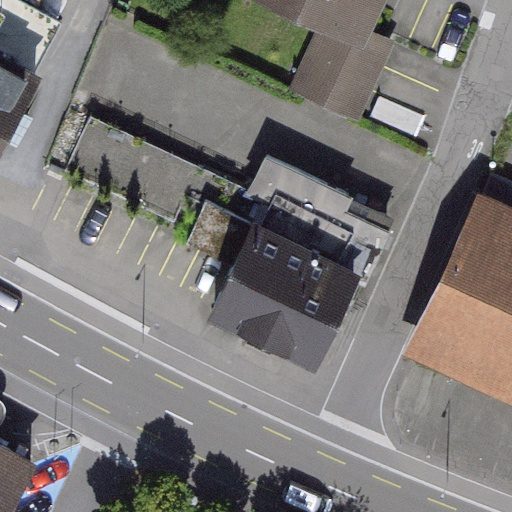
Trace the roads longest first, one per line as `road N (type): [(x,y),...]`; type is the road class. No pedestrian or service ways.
road 1 (residential): [(325,484),(511,28)]
road 2 (tertiary): [(143,402),(325,484)]
road 3 (tertiary): [(0,322),(143,402)]
road 4 (residential): [(91,511),(143,402)]
